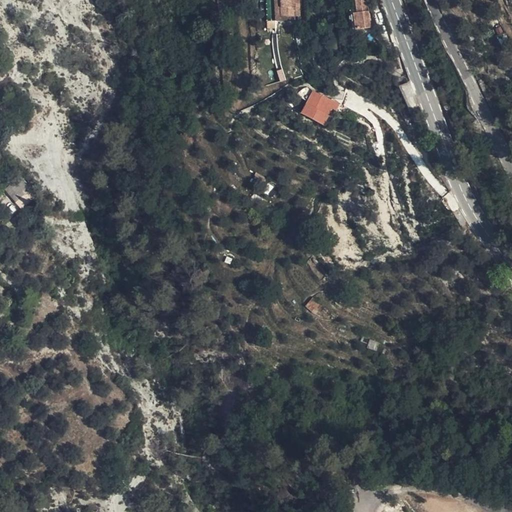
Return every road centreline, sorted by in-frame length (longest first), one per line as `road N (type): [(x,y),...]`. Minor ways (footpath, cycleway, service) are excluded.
road 1 (primary): [(511,268),(461,191),(392,0)]
road 2 (tertiary): [(511,167),(430,0)]
